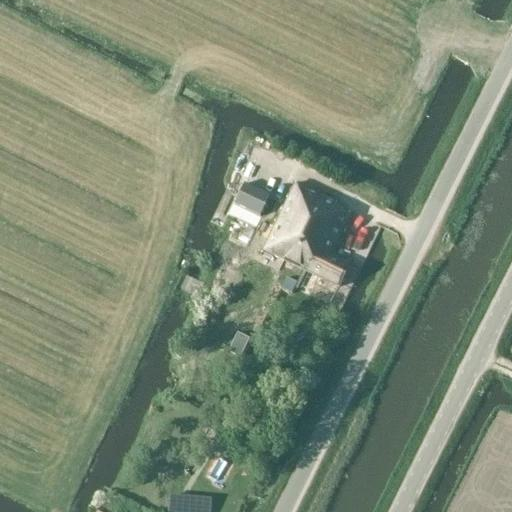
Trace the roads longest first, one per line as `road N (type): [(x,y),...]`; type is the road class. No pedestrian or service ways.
road 1 (unclassified): [(285,511),(511,53)]
road 2 (tertiary): [(399,511),(511,287)]
